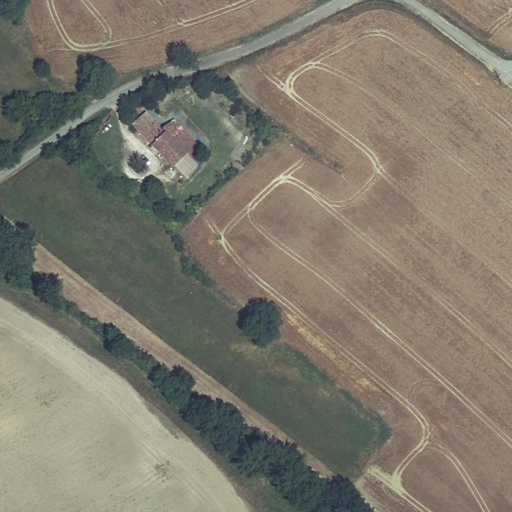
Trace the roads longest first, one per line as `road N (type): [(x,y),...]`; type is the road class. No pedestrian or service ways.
road 1 (unclassified): [(0,174),(110,97),(263,41),(343,0)]
road 2 (track): [(267,511),(129,369),(0,288)]
road 3 (unclassified): [(408,0),(511,68)]
